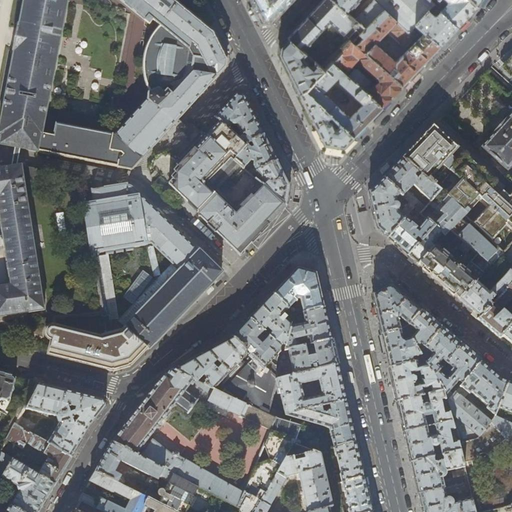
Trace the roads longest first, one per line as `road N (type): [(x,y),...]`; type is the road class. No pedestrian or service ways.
road 1 (secondary): [(399,511),(326,201)]
road 2 (tertiary): [(128,384),(216,316),(326,201)]
road 3 (tertiary): [(326,201),(504,15)]
road 4 (secondary): [(326,201),(254,54)]
road 5 (residential): [(56,511),(128,384)]
road 6 (tertiary): [(0,356),(128,384)]
